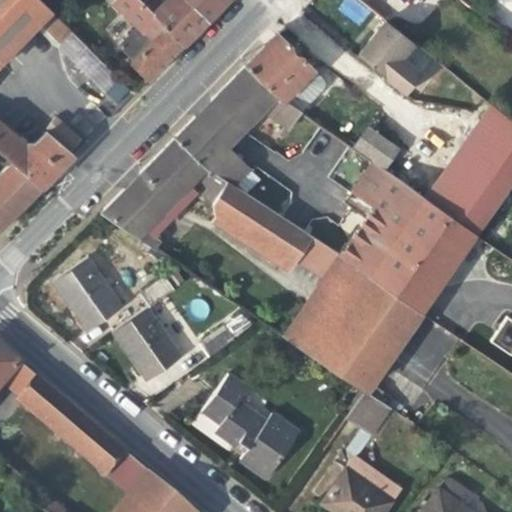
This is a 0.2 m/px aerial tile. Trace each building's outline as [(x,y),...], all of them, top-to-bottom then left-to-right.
[(59,43),(71,31),(40,0),(0,0),(0,61),(17,44),(39,22),(59,43)] [(129,61),(148,79),(167,60),(181,45),(135,0),(115,0),(114,2),(137,26),(120,44),(132,57),(129,61)] [(162,0),(161,1),(159,0),(135,0),(181,45),(194,32),(206,20),(185,0),(162,0)] [(185,0),(206,20),(219,6),(225,0),(185,0)] [(410,0),(403,7),(418,22),(440,0),(410,0)] [(432,58),(382,19),(369,37),(354,56),(404,94),(432,58)] [(122,106),(134,94),(97,58),(71,31),(59,43),(122,106)] [(327,85),(276,34),(261,49),(246,64),(277,94),(283,100),(285,97),(300,108),(302,109),(327,85)] [(227,146),(262,110),(277,94),(246,64),(212,100),(196,116),(175,138),(207,170),(232,185),(249,167),(227,146)] [(262,110),(270,115),(284,101),(283,100),(277,94),(262,110)] [(288,126),(300,108),(285,97),(283,100),(284,101),(270,115),(288,126)] [(484,114),(464,141),(511,174),(511,121),(491,103),(484,114)] [(68,149),(77,138),(55,119),(46,129),(68,149)] [(0,122),(0,152),(10,161),(41,189),(57,172),(73,155),(45,131),(34,143),(22,142),(0,122)] [(282,334),(365,390),(380,368),(420,311),(368,275),(338,254),(312,237),(232,185),(207,170),(175,138),(135,178),(102,212),(140,238),(146,232),(159,241),(158,219),(190,187),(212,202),(214,217),(291,267),(295,260),(322,277),(297,313),(282,334)] [(511,174),(464,141),(424,197),(475,233),(511,180),(511,174)] [(372,206),(338,254),(368,275),(424,197),(372,160),(350,191),(372,206)] [(0,230),(20,210),(41,189),(10,161),(0,172),(0,230)] [(424,197),(368,275),(420,311),(475,233),(424,197)] [(160,242),(159,241),(146,232),(140,238),(155,248),(160,242)] [(88,258),(53,282),(73,311),(86,330),(121,306),(88,258)] [(139,292),(148,306),(172,289),(163,275),(139,292)] [(181,354),(158,320),(148,306),(112,331),(130,357),(145,379),(181,354)] [(167,314),(158,320),(181,354),(190,348),(167,314)] [(511,318),(505,315),(489,342),(511,355),(511,318)] [(207,355),(233,338),(223,325),(198,342),(207,355)] [(0,390),(5,385),(20,399),(37,380),(0,348),(0,390)] [(220,423),(237,400),(246,386),(228,373),(201,409),(220,423)] [(193,511),(37,380),(20,399),(17,402),(129,496),(115,511),(193,511)] [(373,433),(391,408),(365,390),(347,416),(373,433)] [(266,421),(237,400),(220,423),(214,431),(233,444),(244,452),(240,458),(266,477),(298,431),(272,413),(266,421)] [(347,470),(390,499),(398,486),(353,454),(344,467),(347,470)] [(381,511),(390,499),(347,470),(344,467),(323,496),(346,511),(381,511)] [(490,482),(476,472),(467,484),(481,495),(490,482)] [(473,511),(437,487),(419,511),(473,511)] [(62,511),(59,510),(60,507),(47,499),(39,508),(44,511),(62,511)]
